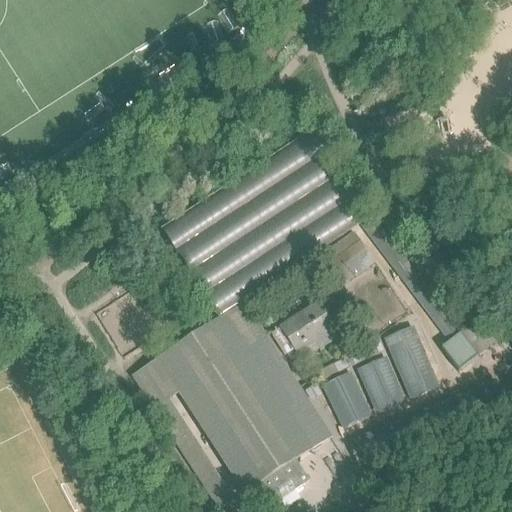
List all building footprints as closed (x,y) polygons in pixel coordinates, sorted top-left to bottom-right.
[(464,340),(373,220),(364,227),(452,343),(441,351),(458,374),(477,359),(473,354),(487,343),(477,329),(464,340)] [(374,265),(360,244),(354,235),(314,263),(321,272),(335,292),(374,265)] [(347,314),(337,300),(331,304),(341,318),(347,314)] [(335,330),(318,305),(280,329),(274,334),(276,338),(273,339),(285,357),(294,351),(297,355),(335,330)] [(330,440),(244,308),(233,315),(253,347),(247,351),(225,317),(199,334),(191,322),(163,341),(171,353),(133,377),(221,511),(245,495),(256,511),(268,511),(277,507),(276,505),(309,484),(295,463),(330,440)] [(438,389),(413,329),(384,342),(410,401),(438,389)] [(384,353),(374,331),(363,336),(373,358),(384,353)] [(321,382),(371,358),(362,339),(353,343),(359,356),(348,361),(347,359),(317,374),(321,382)] [(404,404),(386,360),(357,371),(376,416),(404,404)] [(370,418),(349,376),(347,377),(345,372),(327,381),(329,386),(323,389),(344,431),(370,418)] [(360,470),(507,408),(496,382),(349,444),(360,470)]
